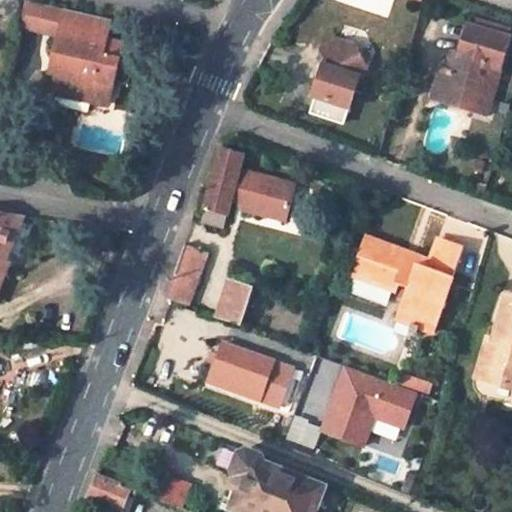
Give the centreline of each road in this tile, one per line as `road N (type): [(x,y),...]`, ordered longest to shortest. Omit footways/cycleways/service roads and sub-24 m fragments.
road 1 (unknown): [(101,381),(441,511)]
road 2 (residential): [(202,104),(511,221)]
road 3 (tertiary): [(54,511),(159,215)]
road 4 (residential): [(0,195),(159,215)]
road 5 (residential): [(113,0),(235,29)]
